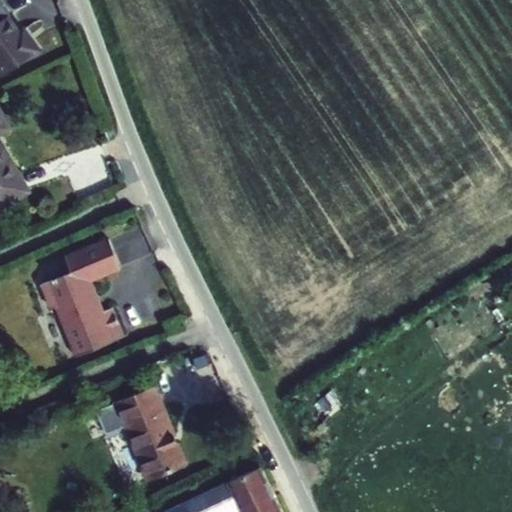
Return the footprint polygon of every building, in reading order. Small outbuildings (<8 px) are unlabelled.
[(0,69),(4,76),(38,52),(22,30),(19,33),(8,16),(0,21),(0,69)] [(0,136),(9,131),(0,114),(0,209),(29,193),(0,140),(0,136)] [(110,244),(66,261),(71,276),(43,287),(54,314),(60,311),(80,361),(129,342),(117,312),(107,316),(95,285),(122,275),(110,244)] [(125,432),(127,431),(149,485),(187,469),(178,449),(175,451),(171,439),(174,438),(154,391),(114,408),(125,432)] [(164,511),(279,511),(273,497),(258,468),(164,511)]
